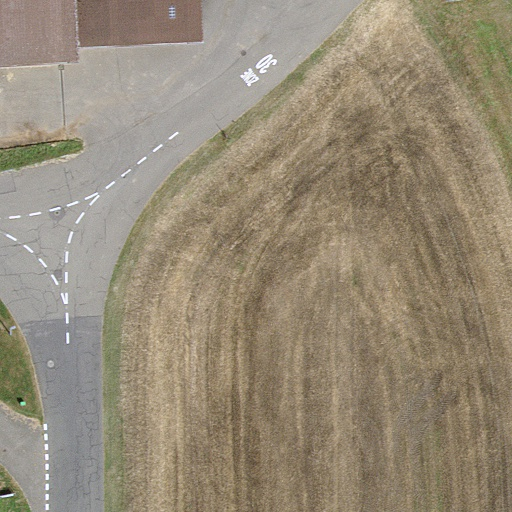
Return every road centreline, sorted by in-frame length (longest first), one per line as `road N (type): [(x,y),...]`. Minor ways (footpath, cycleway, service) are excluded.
road 1 (unclassified): [(49,231),(242,86),(329,0)]
road 2 (unclassified): [(49,231),(70,345),(75,511)]
